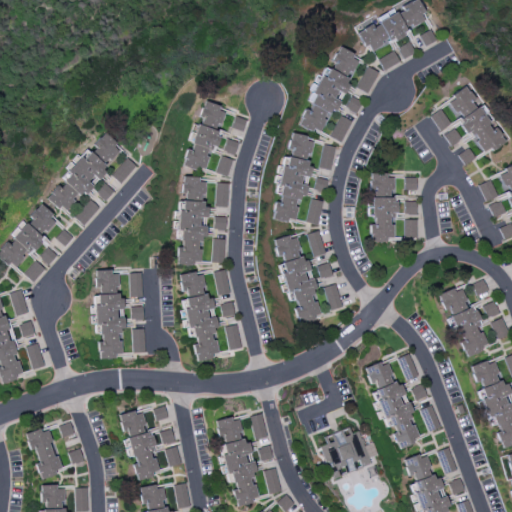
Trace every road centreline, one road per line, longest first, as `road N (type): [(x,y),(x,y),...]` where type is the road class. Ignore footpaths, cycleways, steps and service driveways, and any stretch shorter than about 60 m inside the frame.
road 1 (residential): [(482,511),(432,378),(359,292),(332,224),(341,166),(388,85),(446,53)]
road 2 (residential): [(0,418),(91,385),(221,388),(263,381),(352,334),(408,272),(433,258)]
road 3 (residential): [(315,511),(278,451),(240,296),(234,239),(243,166),(264,98)]
road 4 (residential): [(97,511),(95,469),(41,298),(143,171)]
road 5 (residential): [(201,511),(171,355),(149,335),(149,274)]
road 6 (residential): [(420,126),(492,247)]
